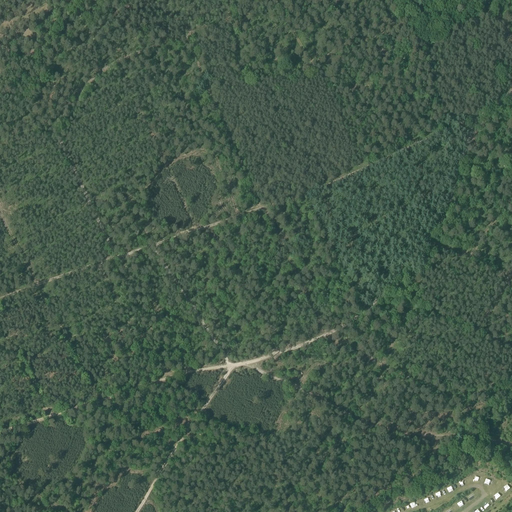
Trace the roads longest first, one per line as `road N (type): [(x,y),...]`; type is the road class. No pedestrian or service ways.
road 1 (track): [(0,432),(249,362),(345,326),(438,224),(475,120)]
road 2 (track): [(475,120),(298,196),(152,246)]
road 3 (track): [(249,362),(392,431),(511,448)]
road 4 (track): [(136,511),(230,365)]
road 5 (track): [(114,258),(54,128),(65,110)]
road 6 (track): [(65,110),(102,69),(185,36)]
road 7 (track): [(152,246),(230,365)]
road 8 (track): [(114,258),(0,296)]
